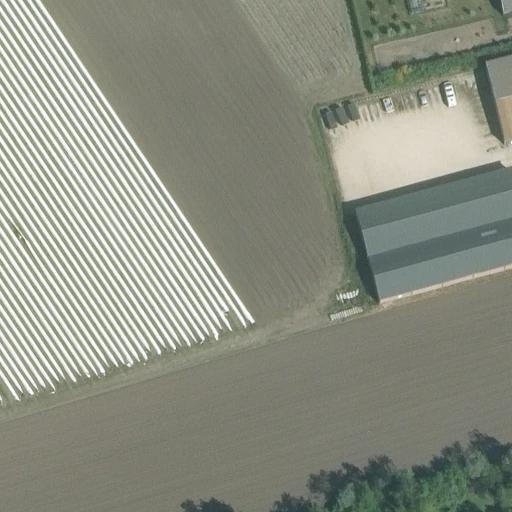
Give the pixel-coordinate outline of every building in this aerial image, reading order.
[(511,0),(498,0),(502,15),(511,12),(511,0)] [(511,143),(511,61),(485,68),(504,146),(511,143)] [(511,178),(510,172),(451,188),(475,278),(511,268),(511,178)] [(451,188),(401,202),(425,292),(475,278),(451,188)] [(401,202),(354,215),(379,305),(425,292),(401,202)]
